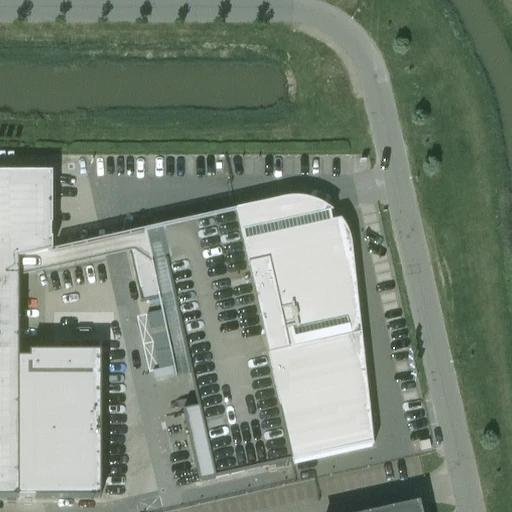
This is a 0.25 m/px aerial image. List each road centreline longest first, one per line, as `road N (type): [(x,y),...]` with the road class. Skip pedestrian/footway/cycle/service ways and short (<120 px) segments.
road 1 (unclassified): [(473,511),(376,75),(360,41),(328,16),(280,10),(0,11)]
road 2 (unknown): [(354,190),(390,445)]
road 3 (unknown): [(307,511),(466,477)]
